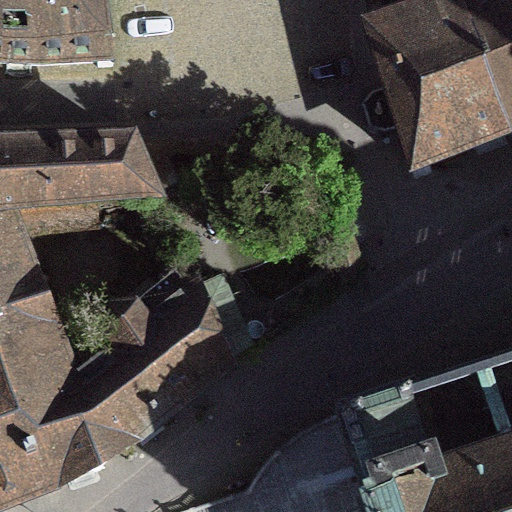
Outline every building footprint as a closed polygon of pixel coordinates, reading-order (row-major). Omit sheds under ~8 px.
[(0,0),(0,66),(6,67),(6,68),(15,68),(26,69),(26,68),(94,65),(95,71),(110,69),(108,55),(103,55),(95,0),(0,0)] [(367,0),(372,36),(451,0),(367,0)] [(511,0),(451,0),(372,36),(384,76),(379,77),(396,132),(402,131),(410,160),(404,163),(412,182),(429,176),(426,166),(485,143),(502,136),(511,131),(511,0)] [(0,236),(9,236),(42,231),(40,214),(154,204),(130,145),(0,148),(0,236)] [(9,236),(0,236),(0,508),(94,475),(226,369),(194,294),(188,299),(172,279),(132,312),(109,316),(99,338),(101,341),(62,373),(9,236)] [(358,275),(349,237),(329,248),(341,287),(358,275)] [(511,511),(511,368),(410,402),(409,398),(342,420),(343,422),(338,424),(340,428),(338,429),(349,462),(360,458),(360,464),(362,463),(369,484),(367,484),(370,489),(359,493),(365,511),(511,511)]
